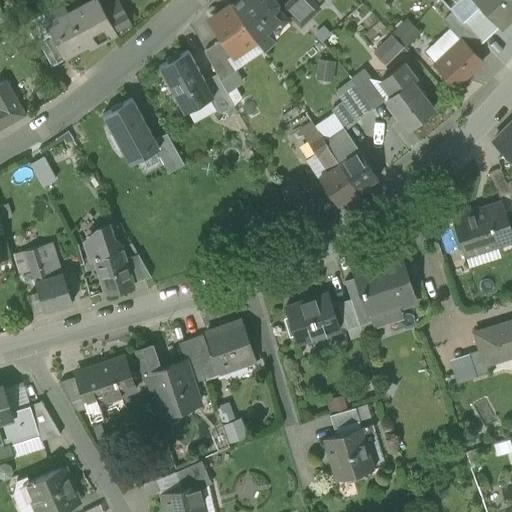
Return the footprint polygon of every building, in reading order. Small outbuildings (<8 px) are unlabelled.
[(53,36),(65,57),(87,45),(88,49),(116,34),(114,30),(102,9),(97,0),(94,0),(49,25),(48,25),(53,36)] [(238,0),(232,6),(255,40),(259,45),(286,19),(277,9),(278,7),(278,2),(276,0),(238,0)] [(300,27),(310,17),(293,0),(291,0),(283,8),(300,27)] [(310,0),(293,0),(310,17),(319,9),(310,0)] [(511,0),(473,0),(479,6),(499,26),(511,13),(511,0)] [(102,9),(114,30),(129,23),(117,1),(102,9)] [(233,55),(255,40),(232,6),(210,21),(222,40),(233,55)] [(479,6),(462,22),(475,35),(482,43),(499,26),(479,6)] [(466,44),(475,35),(462,22),(453,12),(443,22),(450,30),(460,40),(462,39),(466,44)] [(26,23),(37,45),(39,44),(53,36),(48,25),(49,25),(43,14),(26,23)] [(390,33),(392,36),(404,47),(405,48),(421,33),(406,18),(390,33)] [(425,54),(435,64),(460,40),(450,30),(425,54)] [(65,57),(53,36),(39,44),(52,66),(66,59),(65,57)] [(375,52),(386,64),(404,47),(392,36),(375,52)] [(462,39),(460,40),(435,64),(435,65),(456,87),(483,62),(466,44),(462,39)] [(204,51),(217,74),(221,81),(236,71),(236,70),(228,58),(233,55),(222,40),(204,51)] [(259,45),(255,40),(233,55),(228,58),(236,70),(263,52),(259,45)] [(159,67),(184,113),(188,111),(210,99),(213,97),(205,81),(188,51),(159,67)] [(336,62),(319,59),(316,80),(333,82),(336,62)] [(386,99),(408,128),(432,109),(411,82),(415,79),(403,63),(381,81),(391,95),(386,99)] [(359,90),(372,80),(364,70),(351,80),(352,81),(359,90)] [(221,81),(226,92),(242,82),(236,71),(221,81)] [(226,92),(221,81),(217,74),(205,81),(213,97),(210,99),(216,110),(218,115),(234,106),(226,92)] [(0,129),(26,115),(6,80),(0,83),(0,129)] [(372,80),(359,90),(374,109),(383,101),(380,96),(383,94),(372,80)] [(336,92),(343,102),(357,121),(374,109),(359,90),(352,81),(336,92)] [(102,115),(129,165),(135,162),(155,151),(159,148),(155,140),(132,99),(102,115)] [(216,110),(210,99),(188,111),(194,122),(216,110)] [(345,130),(357,121),(343,102),(332,110),(333,113),(345,129),(345,130)] [(333,113),(313,126),(319,135),(324,143),(344,130),(345,129),(333,113)] [(299,130),(307,143),(319,135),(313,126),(311,122),(299,130)] [(511,161),(511,123),(493,142),(511,160),(511,161)] [(324,143),(330,151),(358,192),(378,178),(359,150),(358,151),(344,130),(324,143)] [(164,165),(168,174),(184,165),(167,134),(155,140),(159,148),(155,151),(164,165)] [(324,143),(319,135),(307,143),(318,158),(330,151),(324,143)] [(155,151),(135,162),(143,177),(164,165),(155,151)] [(330,151),(318,158),(327,172),(319,178),(338,206),(358,192),(330,151)] [(55,180),(43,157),(30,164),(43,187),(55,180)] [(309,164),(319,178),(327,172),(318,158),(309,164)] [(488,174),(499,197),(510,193),(500,169),(488,174)] [(281,191),(294,214),(304,208),(291,185),(281,191)] [(279,195),(263,204),(271,218),(287,209),(279,195)] [(453,217),(464,251),(511,236),(501,202),(453,217)] [(0,220),(0,221),(11,218),(7,205),(0,206),(0,220)] [(95,259),(105,293),(132,284),(132,283),(124,259),(121,249),(120,250),(116,237),(111,238),(107,225),(99,228),(86,242),(92,260),(95,259)] [(0,234),(0,260),(11,258),(4,234),(0,234)] [(511,237),(511,236),(464,251),(465,256),(496,246),(511,241),(511,237)] [(52,243),(40,247),(49,277),(61,274),(52,243)] [(496,246),(465,256),(469,268),(500,258),(496,246)] [(35,281),(49,277),(40,247),(26,251),(32,270),(35,281)] [(21,274),(32,270),(26,251),(15,254),(21,274)] [(124,259),(132,283),(151,277),(138,254),(124,259)] [(356,276),(368,315),(370,314),(399,305),(414,300),(399,254),(353,269),(356,276)] [(38,293),(44,311),(71,303),(63,273),(61,274),(49,277),(35,281),(38,293)] [(344,280),(350,299),(359,324),(361,331),(374,327),(370,314),(368,315),(356,276),(344,280)] [(285,306),(297,344),(339,330),(327,292),(285,306)] [(28,296),(33,315),(44,311),(38,293),(28,296)] [(345,329),(359,324),(350,299),(337,303),(345,329)] [(370,314),(374,327),(403,317),(399,305),(370,314)] [(213,352),(220,372),(254,360),(241,321),(206,333),(213,352)] [(511,321),(475,333),(481,350),(485,364),(511,355),(511,321)] [(202,335),(191,339),(198,361),(210,357),(209,354),(202,335)] [(187,365),(198,361),(191,339),(179,343),(185,361),(185,360),(187,365)] [(135,351),(144,376),(147,375),(147,374),(160,369),(152,345),(135,351)] [(469,353),(476,377),(488,373),(485,364),(481,350),(469,353)] [(210,357),(198,361),(204,380),(205,381),(221,375),(220,372),(213,352),(209,354),(210,357)] [(476,377),(469,353),(450,360),(457,383),(476,377)] [(88,372),(98,403),(136,390),(124,356),(86,369),(88,372)] [(155,398),(160,415),(185,407),(180,390),(194,386),(193,383),(187,365),(185,360),(185,361),(160,369),(147,374),(147,375),(155,398)] [(187,365),(193,383),(204,380),(198,361),(187,365)] [(86,407),(92,422),(103,418),(98,403),(88,372),(76,376),(86,407)] [(63,381),(79,409),(86,407),(76,376),(63,381)] [(3,389),(10,411),(28,406),(21,383),(3,389)] [(0,385),(0,419),(12,416),(10,411),(3,389),(2,385),(0,385)] [(325,400),(330,415),(348,410),(343,395),(325,400)] [(41,401),(28,406),(10,411),(12,416),(19,441),(38,435),(40,442),(43,441),(61,435),(41,401)] [(143,406),(132,421),(145,431),(156,416),(143,406)] [(330,415),(334,429),(359,422),(355,408),(348,410),(330,415)] [(0,446),(11,443),(19,441),(12,416),(0,419),(0,446)] [(241,418),(222,425),(229,444),(248,437),(241,418)] [(322,439),(335,481),(374,469),(361,427),(322,439)] [(11,443),(14,455),(15,458),(45,448),(43,441),(40,442),(38,435),(19,441),(11,443)] [(511,448),(509,439),(493,444),(497,456),(511,451),(511,448)] [(0,459),(14,455),(11,443),(0,446),(0,459)] [(199,484),(200,489),(203,489),(208,485),(212,483),(209,479),(201,460),(177,471),(175,472),(180,484),(181,488),(199,484)] [(10,468),(5,465),(0,466),(0,478),(4,480),(10,478),(12,473),(10,468)] [(38,511),(52,511),(63,508),(78,501),(63,468),(26,484),(38,511)] [(161,493),(181,488),(180,484),(175,472),(156,481),(161,493)] [(20,511),(38,511),(26,484),(24,479),(9,485),(20,511)] [(161,493),(165,511),(199,511),(198,504),(203,503),(200,489),(199,484),(181,488),(161,493)] [(214,511),(208,485),(203,489),(200,489),(203,503),(204,511),(214,511)]
